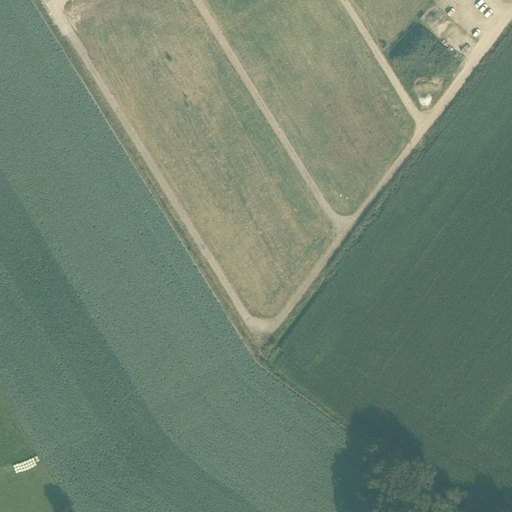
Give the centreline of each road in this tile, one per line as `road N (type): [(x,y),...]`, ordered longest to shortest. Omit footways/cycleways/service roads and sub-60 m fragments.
road 1 (residential): [(53,7),(260,341),(342,230)]
road 2 (residential): [(198,0),(342,230)]
road 3 (residential): [(421,125),(344,0)]
road 4 (residential): [(421,125),(503,13)]
road 5 (residential): [(342,230),(421,125)]
